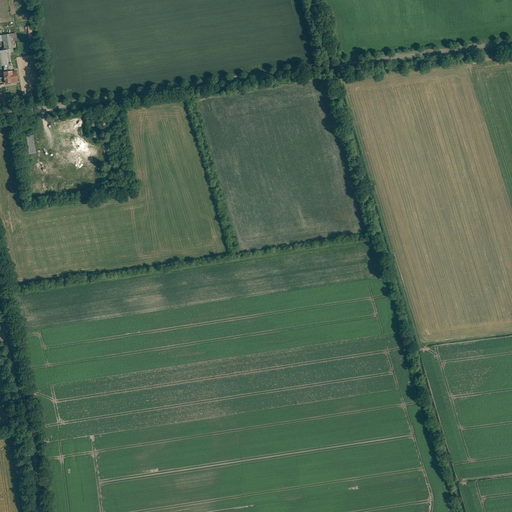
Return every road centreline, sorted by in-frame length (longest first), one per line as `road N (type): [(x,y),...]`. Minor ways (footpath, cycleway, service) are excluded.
road 1 (unclassified): [(511,41),(0,117)]
road 2 (tertiary): [(0,306),(35,511)]
